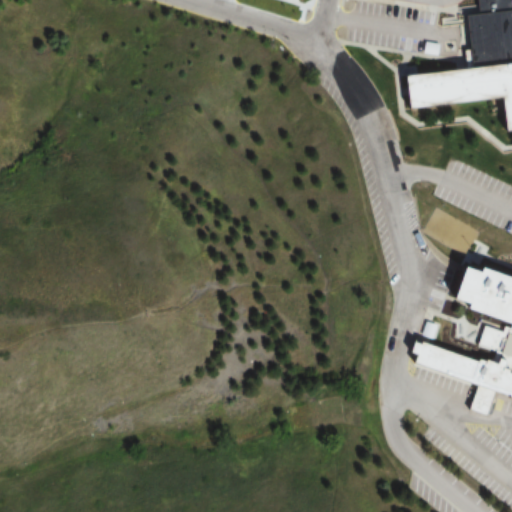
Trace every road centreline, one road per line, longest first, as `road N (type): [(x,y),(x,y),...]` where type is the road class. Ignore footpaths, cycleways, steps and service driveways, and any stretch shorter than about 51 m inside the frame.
road 1 (residential): [(476,511),(394,436),(390,379),(409,261),(379,141),(352,85),(315,44)]
road 2 (residential): [(188,0),(315,44)]
